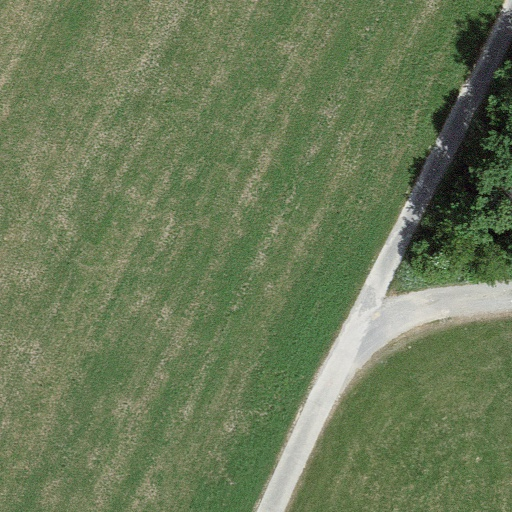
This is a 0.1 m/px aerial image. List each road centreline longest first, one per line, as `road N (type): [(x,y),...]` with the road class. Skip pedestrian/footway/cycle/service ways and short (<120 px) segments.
road 1 (track): [(511,7),(260,511)]
road 2 (track): [(511,289),(360,311)]
